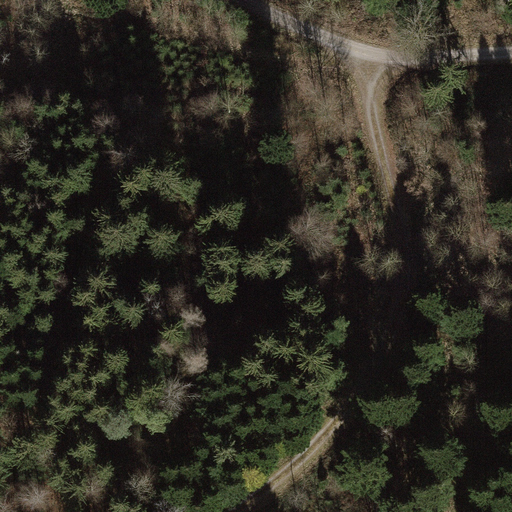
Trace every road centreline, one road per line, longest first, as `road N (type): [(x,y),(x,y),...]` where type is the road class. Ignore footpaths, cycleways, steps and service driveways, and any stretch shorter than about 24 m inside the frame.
road 1 (track): [(369,57),(409,285),(388,350),(328,439),(248,511)]
road 2 (track): [(511,57),(424,66),(331,51),(233,0)]
